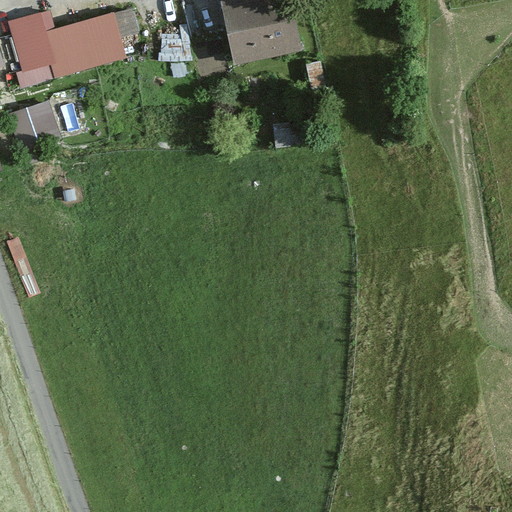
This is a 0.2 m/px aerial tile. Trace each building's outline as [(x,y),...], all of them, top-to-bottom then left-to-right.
[(224,3),(237,60),(295,47),(283,0),(236,0),(230,1),(224,3)] [(19,74),(22,86),(125,57),(120,38),(140,32),(133,8),(54,30),(49,12),(9,23),(23,72),(19,74)] [(320,60),(307,63),(312,88),(326,86),(320,60)] [(48,101),(9,114),(19,145),(20,150),(24,149),(28,162),(47,156),(43,143),(60,138),(48,101)] [(289,122),(274,124),(276,147),(301,144),(299,124),(290,125),(289,122)]
